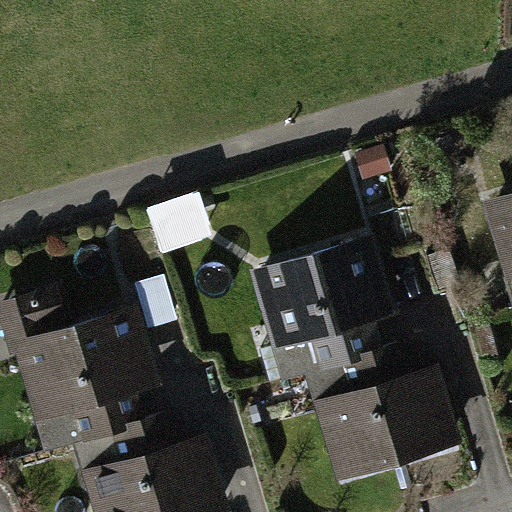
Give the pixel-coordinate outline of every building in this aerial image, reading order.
[(511,184),(499,189),(511,233),(511,184)] [(165,249),(215,237),(204,191),(154,203),(165,249)] [(363,238),(265,267),(286,339),(261,346),(271,379),(338,359),(375,348),(365,315),(373,313),(367,294),(379,291),(363,238)] [(54,289),(1,305),(13,345),(27,341),(48,410),(68,404),(77,437),(106,428),(138,419),(128,387),(135,385),(129,365),(141,361),(126,309),(49,332),(46,321),(62,316),(54,289)] [(398,342),(375,348),(338,359),(348,392),(328,398),(349,470),(448,441),(433,387),(421,391),(415,372),(408,374),(398,342)] [(138,419),(106,428),(116,461),(97,467),(110,511),(206,511),(217,509),(201,457),(199,457),(193,438),(176,443),(166,410),(138,419)]
